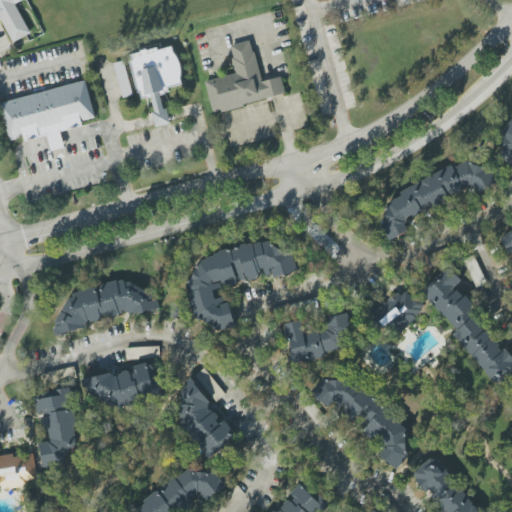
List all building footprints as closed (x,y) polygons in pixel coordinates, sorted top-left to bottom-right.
[(13,43),(1,20),(0,20),(0,0),(23,0),(15,4),(31,33),(13,43)] [(221,112),(221,111),(213,113),(205,82),(236,73),(232,58),(234,58),(231,46),(250,41),(253,53),(254,52),(263,81),(281,77),(285,93),(243,105),(244,106),(221,112)] [(156,127),(152,112),(155,112),(152,98),(147,99),(146,98),(142,99),(140,93),(138,93),(129,62),(132,61),(130,55),(141,52),(140,51),(147,49),(147,50),(158,47),(158,50),(172,46),(174,52),(175,54),(177,56),(178,58),(179,60),(179,61),(180,64),(181,66),(181,69),(182,71),(182,73),(182,76),(181,78),(181,79),(183,84),(169,88),(169,91),(165,93),(166,94),(161,96),(164,109),(167,108),(172,123),(156,127)] [(133,96),(124,61),(114,63),(123,98),(133,96)] [(0,102),(85,80),(96,118),(81,121),(83,126),(61,132),(64,147),(52,151),(47,135),(25,141),(24,137),(9,141),(0,106),(0,102)] [(511,169),(503,155),(508,126),(511,122),(511,169)] [(408,231),(390,240),(384,224),(391,202),(402,196),(401,192),(465,160),(492,168),(498,181),(481,191),(478,186),(467,184),(409,216),(406,224),(408,231)] [(501,239),(511,233),(511,252),(509,254),(501,239)] [(229,303),(236,327),(220,331),(196,318),(189,284),(201,261),(270,241),(293,254),(298,270),(276,278),(273,270),(215,287),(219,302),(223,304),(229,303)] [(511,373),(503,382),(495,382),(454,333),(458,331),(424,290),(451,268),(462,281),(450,291),(503,352),(505,349),(511,355),(511,373)] [(157,309),(131,315),(130,313),(85,325),(85,327),(56,336),(54,328),(73,294),(125,280),(156,301),(157,309)] [(399,292),(401,295),(406,291),(414,300),(417,298),(422,305),(419,308),(421,310),(415,316),(416,318),(409,324),(410,324),(399,332),(392,323),(385,327),(374,309),(391,296),(393,297),(399,292)] [(284,324),(301,320),(305,334),(327,330),(330,326),(328,318),(348,313),(351,328),(344,347),(292,358),(284,324)] [(162,394),(117,409),(87,392),(84,379),(111,372),(112,374),(117,378),(154,367),(162,394)] [(212,456),(181,420),(185,386),(196,378),(213,400),(211,401),(210,408),(234,437),(212,456)] [(397,469),(378,453),(383,447),(335,402),(329,407),(313,391),(325,379),(352,379),(406,430),(408,455),(397,469)] [(44,468),(40,444),(51,442),(47,413),(38,414),(35,394),(71,387),(78,444),(65,461),(44,468)] [(0,455),(14,453),(14,457),(34,454),(37,481),(29,483),(27,485),(7,489),(0,485),(0,455)] [(479,511),(446,511),(431,490),(427,493),(414,472),(437,455),(450,472),(479,511)] [(228,484),(209,500),(204,495),(180,511),(132,511),(191,468),(216,471),(228,484)] [(273,511),(275,510),(276,511),(279,511),(303,486),(324,507),(319,511),(273,511)]
